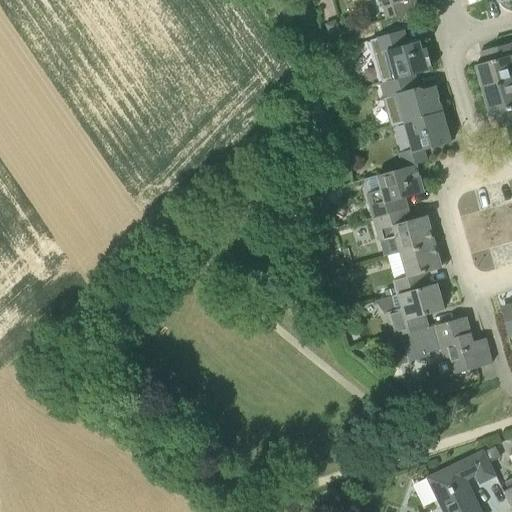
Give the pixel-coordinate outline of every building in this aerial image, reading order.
[(382,7),(386,20),(414,12),(411,0),(380,0),(383,7),(382,7)] [(394,80),(414,74),(430,70),(424,50),(420,52),(418,41),(407,44),(403,32),(374,40),(378,55),(386,53),(394,80)] [(481,88),(511,79),(511,43),(480,52),(484,63),(475,66),(481,88)] [(403,123),(442,112),(441,110),(443,110),(441,100),(439,101),(435,87),(423,90),(419,88),(414,74),(394,80),(379,84),(383,99),(391,127),(403,123)] [(511,125),(511,79),(481,88),(489,117),(501,113),(505,128),(511,125)] [(402,169),(415,165),(427,162),(423,150),(451,143),(442,112),(403,123),(411,150),(397,154),(402,169)] [(372,219),(407,210),(404,198),(423,192),(415,165),(402,169),(376,176),(380,190),(365,195),(372,219)] [(398,252),(433,243),(425,217),(410,221),(407,210),(372,219),(378,242),(394,238),(398,252)] [(398,295),(428,286),(425,273),(440,269),(433,243),(398,252),(406,278),(392,281),(396,295),(398,295)] [(401,335),(420,330),(416,318),(443,310),(436,284),(428,286),(398,295),(402,310),(387,314),(393,337),(401,335)] [(511,308),(500,312),(508,338),(511,337),(511,308)] [(455,374),(491,364),(485,339),(473,342),(466,318),(420,330),(401,335),(408,361),(428,356),(427,352),(441,349),(444,359),(450,357),(455,374)] [(494,446),(484,451),(489,462),(500,457),(494,446)] [(442,511),(480,511),(465,479),(475,475),(480,484),(496,476),(489,462),(484,451),(426,479),(442,511)] [(511,509),(511,508),(511,478),(504,482),(508,489),(503,491),(511,509)]
